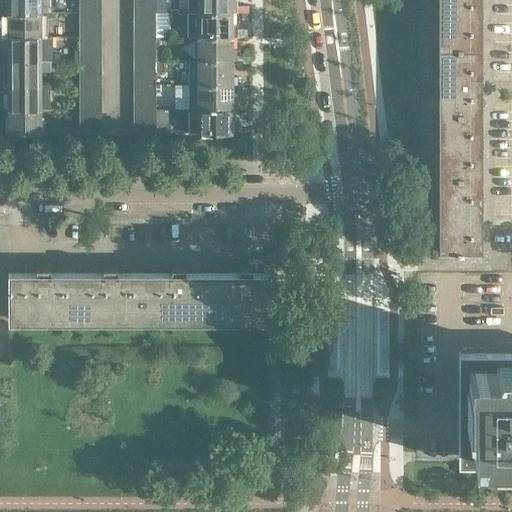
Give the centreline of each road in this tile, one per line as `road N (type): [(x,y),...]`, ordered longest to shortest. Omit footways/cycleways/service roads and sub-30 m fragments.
road 1 (residential): [(255,192),(254,243),(243,255),(38,253),(20,236),(16,193)]
road 2 (tertiary): [(350,511),(354,189)]
road 3 (residential): [(255,192),(16,193)]
road 4 (tertiary): [(354,189),(331,0)]
